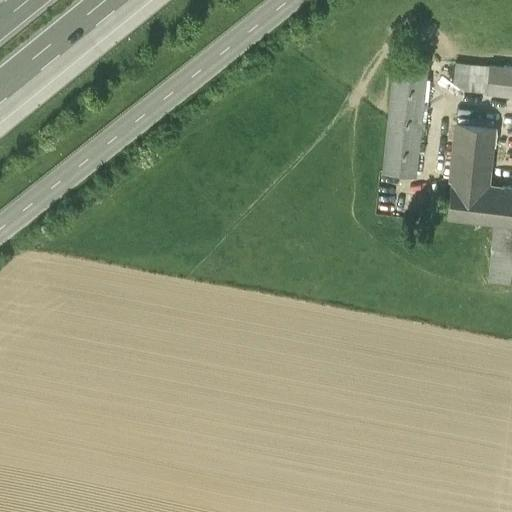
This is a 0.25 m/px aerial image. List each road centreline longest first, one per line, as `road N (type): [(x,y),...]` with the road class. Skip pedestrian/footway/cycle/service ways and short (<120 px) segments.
road 1 (unclassified): [(288,0),(0,229)]
road 2 (motorway): [(0,107),(133,0)]
